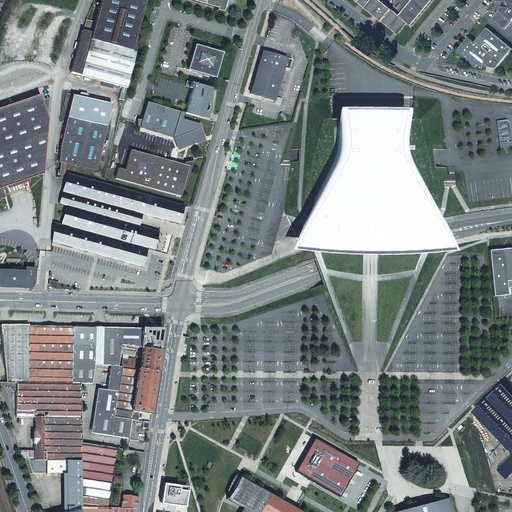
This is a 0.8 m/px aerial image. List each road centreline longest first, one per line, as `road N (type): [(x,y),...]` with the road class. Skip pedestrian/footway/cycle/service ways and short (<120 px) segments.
road 1 (tertiary): [(177,302),(226,308),(409,245),(511,222)]
road 2 (tertiary): [(511,216),(403,236),(225,297),(177,302)]
road 3 (tertiary): [(177,302),(263,0)]
road 4 (tertiary): [(143,511),(177,302)]
road 5 (unknown): [(153,450),(83,433),(97,376),(100,301)]
road 6 (tertiary): [(177,302),(0,299)]
